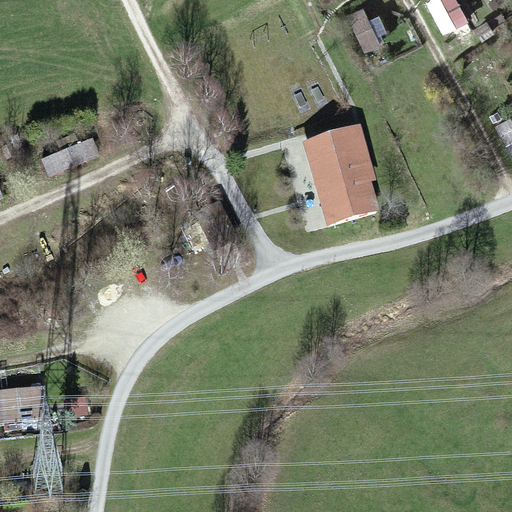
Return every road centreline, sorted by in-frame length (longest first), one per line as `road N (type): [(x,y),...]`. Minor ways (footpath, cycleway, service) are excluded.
road 1 (residential): [(511,202),(280,272),(178,323),(134,363)]
road 2 (track): [(0,217),(189,131),(134,0)]
road 3 (track): [(511,192),(405,0)]
road 4 (track): [(88,511),(106,433),(134,363)]
